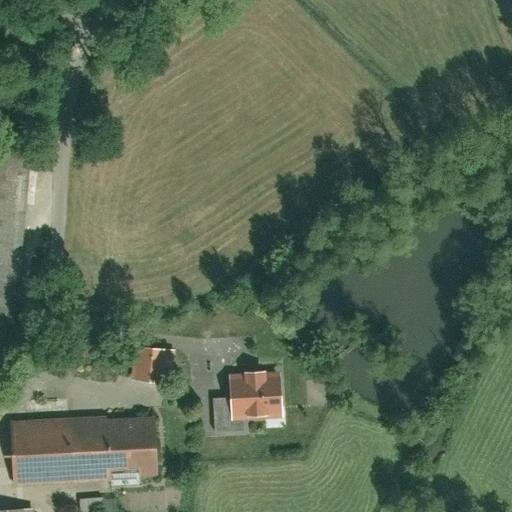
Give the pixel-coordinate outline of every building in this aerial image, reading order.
[(22,145),(0,144),(0,314),(11,316),(22,145)] [(173,337),(129,335),(128,368),(172,370),(173,337)] [(281,413),(279,376),(232,378),(234,416),(281,413)] [(20,416),(22,474),(159,470),(157,412),(20,416)] [(73,503),(73,511),(96,511),(96,502),(73,503)]
